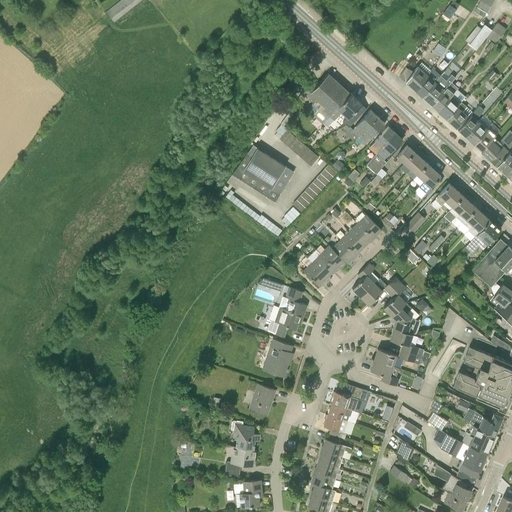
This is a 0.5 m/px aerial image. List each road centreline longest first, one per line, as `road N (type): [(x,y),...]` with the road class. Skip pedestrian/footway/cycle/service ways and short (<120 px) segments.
road 1 (residential): [(364,511),(401,394),(354,378),(349,362),(328,361)]
road 2 (residential): [(276,511),(273,458),(282,426),(317,402),(328,361)]
road 3 (primary): [(400,106),(434,150),(511,222)]
road 4 (primary): [(400,106),(282,0)]
road 5 (residential): [(328,361),(312,345),(324,304),(384,239)]
road 6 (primary): [(511,198),(400,106)]
